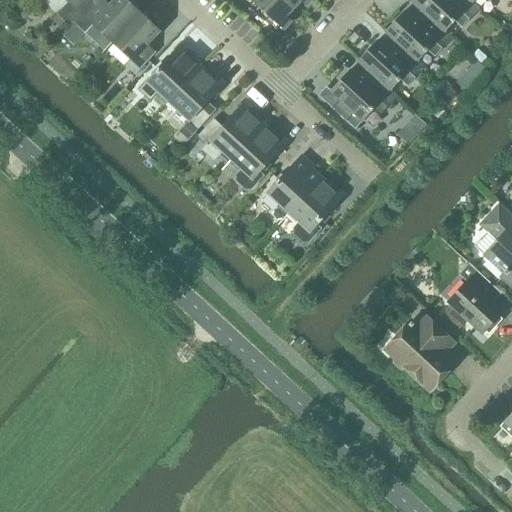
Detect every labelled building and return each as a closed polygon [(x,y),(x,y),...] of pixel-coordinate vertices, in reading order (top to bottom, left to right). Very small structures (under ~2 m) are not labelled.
[(66,0),(68,2),(56,14),(69,26),(72,22),(73,22),(93,0),(66,0)] [(103,0),(93,0),(73,22),(84,33),(104,51),(112,43),(139,14),(124,0),(115,0),(110,6),(103,0)] [(285,0),(252,0),(284,29),(292,21),(287,16),(294,8),(285,0)] [(285,0),(294,8),(301,0),(306,5),(311,0),(285,0)] [(414,0),(412,3),(422,12),(422,11),(445,32),(455,22),(462,28),(479,9),(472,2),(472,3),(468,0),(414,0)] [(404,12),(385,32),(395,41),(418,62),(418,61),(428,51),(435,57),(452,38),(445,32),(422,11),(422,12),(414,21),(404,12)] [(139,14),(112,43),(132,61),(127,66),(136,74),(155,53),(147,45),(159,32),(139,14)] [(377,41),(358,62),(367,71),(368,70),(391,91),(391,90),(400,80),(407,87),(425,68),(418,61),(418,62),(395,41),(386,50),(377,41)] [(147,81),(139,90),(150,100),(158,92),(168,101),(199,68),(190,60),(194,55),(181,44),(158,69),(159,70),(148,81),(147,81)] [(199,68),(168,101),(188,119),(184,123),(195,132),(210,116),(202,108),(225,84),(212,72),(208,77),(199,68)] [(349,70),(331,91),(340,100),(332,109),(355,130),(373,110),(380,116),(398,97),(391,90),(391,91),(368,70),(367,71),(359,79),(349,70)] [(204,142),(197,149),(210,161),(220,150),(231,160),(262,127),(253,118),(257,114),(244,102),(221,127),(213,119),(198,136),(204,142)] [(416,142),(428,119),(413,111),(401,134),(416,142)] [(262,127),(231,160),(239,168),(242,170),(236,176),(236,181),(246,190),(251,189),(263,176),(264,176),(259,172),(264,167),(264,168),(288,143),(276,131),(272,135),(262,127)] [(279,181),(267,194),(288,213),(320,179),(310,171),(314,166),(302,155),(278,181),(279,181)] [(320,179),(288,213),(299,223),(294,229),(294,234),(303,243),(308,243),(321,229),(317,225),(321,220),(322,221),(346,195),(333,184),(329,188),(320,179)] [(511,218),(499,206),(482,224),(498,239),(497,241),(501,244),(488,257),(504,273),(501,277),(511,287),(511,218)] [(458,274),(442,292),(450,300),(448,302),(482,334),(501,313),(487,299),(497,289),(468,263),(458,274)] [(411,322),(385,350),(394,359),(394,363),(400,368),(404,368),(429,391),(456,363),(445,353),(455,343),(425,315),(415,326),(411,322)] [(511,412),(499,427),(511,438),(511,412)]
